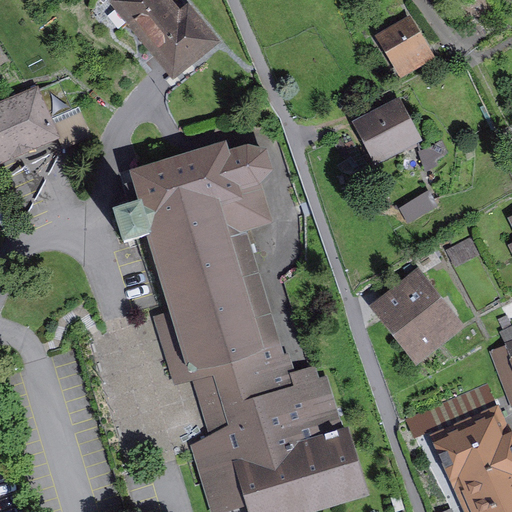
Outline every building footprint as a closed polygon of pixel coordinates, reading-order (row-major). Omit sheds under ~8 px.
[(163,0),(117,0),(114,2),(173,74),(190,60),(212,42),(187,12),(179,19),(163,0)] [(409,20),(379,38),(402,75),(420,64),(416,57),(427,50),(409,20)] [(40,90),(0,106),(0,168),(62,142),(40,90)] [(397,104),(358,124),(377,160),(416,139),(397,104)] [(243,359),(261,351),(270,344),(276,340),(243,229),(269,221),(258,183),(270,170),(265,152),(247,148),(237,151),(227,155),(224,146),(133,173),(138,191),(143,206),(115,214),(124,243),(137,239),(149,235),(174,313),(164,316),(167,326),(182,374),(201,369),(214,367),(227,364),(243,359)] [(429,193),(401,208),(409,222),(436,207),(429,193)] [(399,296),(384,308),(418,351),(451,325),(413,278),(396,292),(399,296)] [(511,345),(491,354),(511,407),(511,345)] [(265,362),(261,351),(243,359),(227,364),(214,367),(218,380),(195,387),(206,423),(202,434),(205,441),(194,447),(214,511),(221,511),(248,504),(250,511),(298,511),(366,492),(347,432),(342,434),(325,379),(296,387),(286,356),(265,362)] [(511,511),(511,431),(501,407),(427,440),(459,511),(511,511)]
